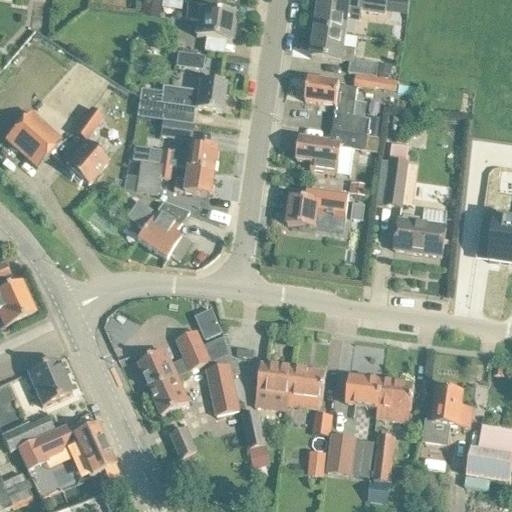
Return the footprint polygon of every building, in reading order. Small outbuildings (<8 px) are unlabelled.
[(159,21),(162,2),(152,0),(142,0),(139,18),(159,21)] [(220,5),(221,0),(213,0),(213,3),(189,0),(187,0),(184,21),(198,23),(196,39),(231,44),(235,18),(223,17),(225,5),(220,5)] [(385,17),(387,4),(387,3),(362,0),(359,0),(358,11),(350,10),(350,9),(339,7),(320,4),(316,32),(345,36),(347,22),(359,24),(361,14),(385,17)] [(378,64),(354,61),(356,52),(343,50),(345,36),(316,32),(312,60),(331,63),(341,65),(341,63),(350,64),(349,75),(356,76),(356,77),(376,80),(378,64)] [(191,48),(190,59),(210,61),(211,50),(191,48)] [(206,72),(208,63),(187,60),(186,69),(206,72)] [(391,77),(392,68),(379,66),(378,76),(379,76),(379,80),(389,81),(389,76),(391,77)] [(379,80),(376,80),(356,77),(355,88),(396,94),(398,83),(389,81),(379,80)] [(413,78),(412,96),(431,96),(432,79),(413,78)] [(221,116),(225,86),(200,82),(198,94),(163,89),(160,107),(155,106),(157,95),(140,92),(136,121),(162,124),(162,123),(191,127),(194,112),(221,116)] [(304,93),(303,101),(306,101),(305,105),(335,109),(332,134),(368,139),(371,122),(364,121),(366,106),(356,104),(358,91),(351,90),(340,88),(340,86),(328,85),(308,82),(307,93),(304,93)] [(86,145),(104,121),(90,111),(72,135),(86,145)] [(37,171),(50,156),(62,143),(30,114),(5,142),(37,171)] [(371,122),(368,139),(381,141),(384,121),(371,120),(371,122)] [(188,143),(191,128),(191,127),(162,123),(162,124),(160,138),(188,143)] [(298,153),(296,153),(295,161),(297,162),(297,164),(309,166),(308,173),(338,177),(341,151),(365,155),(365,154),(366,154),(368,139),(332,134),(330,146),(300,142),(298,153)] [(87,189),(100,174),(108,163),(87,145),(65,170),(87,189)] [(212,175),(216,151),(196,148),(185,146),(183,155),(173,154),(172,155),(160,154),(159,167),(170,168),(170,169),(186,171),(212,175)] [(402,210),(408,167),(406,167),(409,149),(392,147),(390,164),(392,165),(385,208),(402,210)] [(168,183),(170,169),(170,168),(159,167),(139,164),(135,195),(153,197),(155,181),(168,183)] [(174,194),(189,196),(209,199),(212,175),(186,171),(184,182),(176,181),(174,194)] [(362,188),(376,191),(378,179),(365,176),(362,188)] [(291,201),(287,228),(303,231),(302,233),(311,234),(311,232),(328,234),(331,219),(346,221),(349,197),(308,191),(307,203),(291,201)] [(222,203),(218,213),(239,219),(242,209),(222,203)] [(157,214),(155,216),(138,204),(126,221),(143,233),(136,243),(166,262),(169,258),(179,264),(191,246),(175,235),(189,215),(163,205),(157,214)] [(353,206),(350,222),(363,224),(365,207),(353,206)] [(444,229),(446,215),(425,212),(423,226),(399,222),(395,253),(442,260),(446,229),(444,229)] [(481,230),(477,259),(489,261),(488,267),(510,270),(511,253),(511,228),(494,226),(493,232),(481,230)] [(374,259),(375,242),(360,241),(358,258),(374,259)] [(13,287),(4,266),(0,267),(0,322),(4,331),(35,316),(20,284),(13,287)] [(212,315),(195,322),(205,344),(222,336),(212,315)] [(189,375),(211,365),(198,334),(175,344),(189,375)] [(226,348),(210,356),(214,364),(214,365),(217,364),(229,358),(226,348)] [(150,393),(177,381),(166,355),(139,367),(150,393)] [(42,409),(53,405),(71,396),(56,362),(27,375),(42,409)] [(288,415),(289,410),(290,399),(289,399),(292,372),(261,367),(258,387),(257,395),(255,411),(288,415)] [(216,420),(241,415),(237,394),(232,372),(231,368),(206,373),(216,420)] [(322,404),(323,396),(326,376),(292,372),(289,399),(290,399),(289,410),(319,414),(320,403),(322,404)] [(0,381),(0,396),(5,418),(30,412),(21,377),(0,381)] [(377,411),(380,383),(349,379),(346,407),(377,411)] [(162,419),(180,411),(189,407),(177,381),(150,393),(162,419)] [(414,388),(380,383),(377,411),(378,412),(377,423),(409,427),(410,416),(411,408),(414,388)] [(427,424),(424,444),(445,447),(449,443),(451,428),(470,431),(473,411),(462,410),(464,395),(437,391),(434,411),(432,425),(427,424)] [(329,452),(333,420),(315,417),(312,437),(320,439),(319,451),(329,452)] [(251,452),(266,449),(260,418),(244,422),(251,452)] [(55,434),(48,419),(29,427),(28,426),(1,439),(9,457),(16,453),(37,443),(37,442),(55,434)] [(79,433),(73,436),(79,448),(87,465),(92,477),(96,475),(97,475),(113,468),(116,466),(97,425),(79,433)] [(37,443),(16,453),(26,475),(48,464),(47,462),(62,455),(70,438),(66,429),(55,434),(37,442),(37,443)] [(182,463),(196,457),(185,433),(171,439),(182,463)] [(470,460),(467,479),(510,486),(511,471),(511,437),(483,433),(480,453),(471,451),(470,460)] [(351,479),(354,459),(356,443),(332,439),(327,475),(351,479)] [(382,487),(389,487),(393,442),(387,441),(378,440),(373,486),(382,487)] [(262,452),(251,455),(254,470),(266,468),(262,452)] [(322,481),(324,457),(312,456),(310,479),(322,481)] [(0,511),(4,511),(11,509),(10,507),(31,498),(21,476),(0,486),(0,485),(0,511)] [(372,488),(370,503),(385,505),(387,490),(372,488)]
